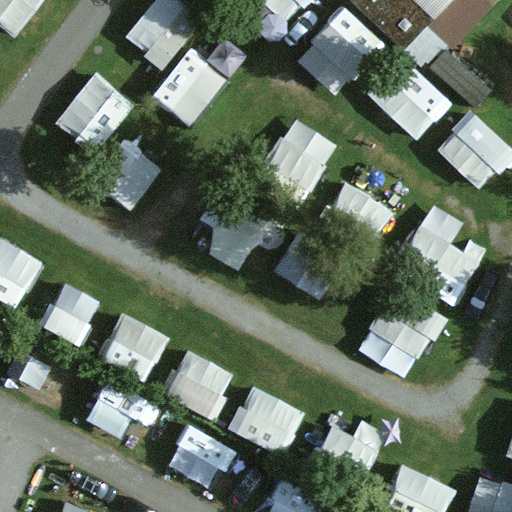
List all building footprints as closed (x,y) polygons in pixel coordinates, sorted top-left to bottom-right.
[(0,0),(0,15),(31,30),(45,0),(0,0)] [(156,0),(130,29),(168,62),(207,19),(185,0),(156,0)] [(346,0),(404,56),(458,0),(346,0)] [(157,91),(197,121),(234,70),(194,41),(157,91)] [(0,90),(24,63),(0,42),(0,90)] [(415,60),(382,94),(420,129),(452,95),(415,60)] [(97,150),(140,99),(102,67),(59,117),(97,150)] [(511,139),(476,105),(440,142),(482,183),(511,151),(511,139)] [(308,194),(342,136),(297,111),(264,168),(308,194)] [(130,138),(99,179),(133,205),(164,164),(130,138)] [(375,238),(397,204),(354,176),(331,209),(375,238)] [(227,186),(206,221),(256,251),(277,217),(227,186)] [(460,296),(486,245),(425,215),(400,265),(460,296)] [(300,224),(275,264),(329,296),(353,257),(300,224)] [(34,309),(85,341),(111,301),(59,269),(34,309)] [(369,318),(420,353),(446,315),(396,280),(369,318)] [(123,310),(108,352),(153,367),(167,324),(123,310)] [(213,405),(233,364),(190,344),(171,385),(213,405)] [(256,382),(238,421),(287,444),(305,405),(256,382)] [(317,458),(369,473),(380,438),(328,422),(317,458)] [(413,462),(393,502),(414,511),(442,511),(457,483),(413,462)] [(502,511),(511,511),(511,485),(503,480),(489,505),(502,511)]
